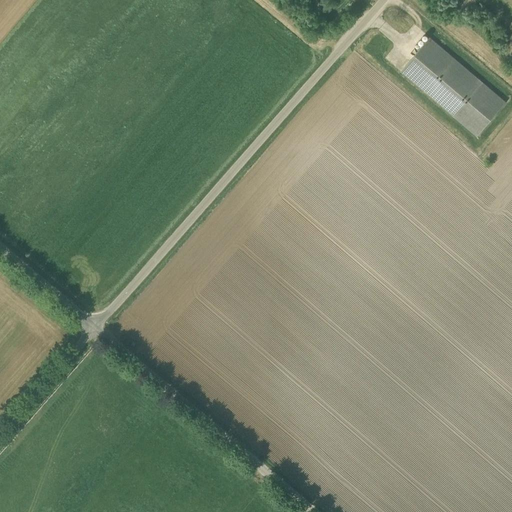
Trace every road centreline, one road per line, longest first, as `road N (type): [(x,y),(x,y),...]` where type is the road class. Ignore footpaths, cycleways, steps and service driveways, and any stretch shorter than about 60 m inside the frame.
road 1 (unclassified): [(94,329),(384,0)]
road 2 (track): [(308,511),(94,329)]
road 3 (unclassified): [(0,436),(94,329)]
road 4 (unclassified): [(94,329),(0,248)]
